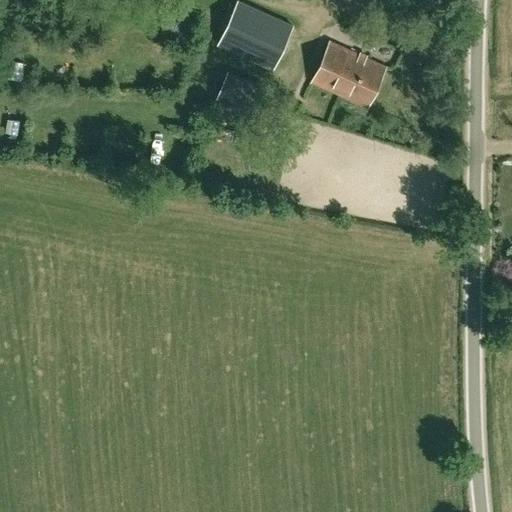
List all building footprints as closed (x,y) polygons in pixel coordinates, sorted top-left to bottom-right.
[(273,68),(292,26),(238,2),(219,43),(273,68)] [(163,11),(159,34),(186,38),(189,15),(163,11)] [(340,94),(357,55),(330,42),(312,81),(340,94)] [(378,83),(385,67),(370,60),(357,55),(340,94),(368,106),(378,83)] [(252,121),(267,85),(229,71),(213,105),(252,121)]
